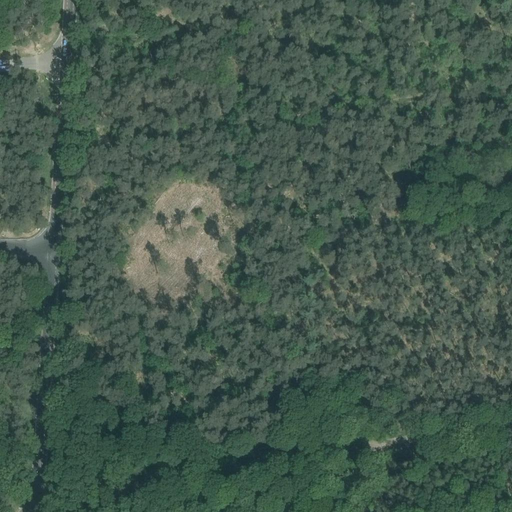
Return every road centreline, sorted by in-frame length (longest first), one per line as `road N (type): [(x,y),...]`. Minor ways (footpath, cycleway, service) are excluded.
road 1 (tertiary): [(34,511),(70,0)]
road 2 (track): [(511,430),(40,501)]
